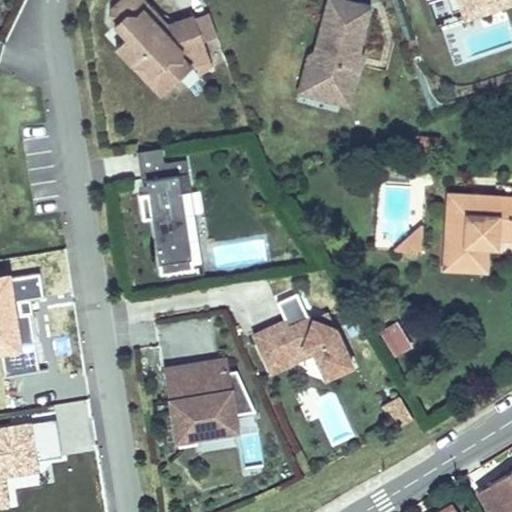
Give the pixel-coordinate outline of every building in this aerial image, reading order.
[(148,10),(151,7),(144,0),(119,0),(112,7),(112,21),(127,36),(116,47),(131,64),(144,64),(154,74),(170,59),(188,60),(192,62),(206,49),(203,41),(194,18),(193,15),(166,25),(162,29),(148,13),(148,10)] [(371,6),(345,0),(327,0),(313,56),(309,55),(303,77),(321,81),(317,97),(350,106),(360,67),(352,65),(355,52),(359,53),(371,6)] [(500,3),(507,0),(449,0),(454,15),(479,6),(483,15),(502,9),(500,3)] [(511,5),(511,0),(507,0),(500,3),(502,9),(511,5)] [(166,25),(151,7),(148,10),(148,13),(162,29),(166,25)] [(208,12),(194,18),(203,41),(216,36),(208,12)] [(192,62),(194,63),(209,58),(206,49),(192,62)] [(360,67),(363,54),(359,53),(355,52),(352,65),(360,67)] [(194,63),(192,62),(188,60),(170,59),(154,74),(144,64),(131,64),(160,95),(194,63)] [(303,77),(299,93),(317,97),(321,81),(303,77)] [(423,150),(438,151),(439,138),(424,137),(423,150)] [(186,159),(164,162),(162,148),(137,151),(142,181),(146,180),(148,193),(140,194),(144,218),(152,217),(160,274),(193,269),(182,191),(191,190),(186,159)] [(449,194),(449,201),(468,202),(469,195),(449,194)] [(468,202),(449,201),(445,268),(485,270),(487,246),(487,236),(497,237),(511,237),(511,197),(495,196),(469,195),(468,202)] [(392,250),(394,251),(421,252),(422,226),(421,224),(392,250)] [(496,247),(497,237),(487,236),(487,246),(496,247)] [(283,319),(286,325),(307,316),(296,293),(275,302),(283,319)] [(327,311),(313,318),(320,320),(329,316),(327,311)] [(310,354),(311,355),(323,381),(353,367),(329,316),(320,320),(313,318),(308,315),(307,316),(286,325),(283,319),(250,334),(269,375),(285,368),(281,359),(300,350),(310,354)] [(376,332),(392,359),(412,347),(396,321),(376,332)] [(285,368),(311,355),(310,354),(300,350),(281,359),(285,368)] [(184,395),(167,397),(165,397),(172,444),(177,443),(177,447),(196,444),(195,440),(217,436),(216,428),(237,425),(235,415),(255,412),(236,370),(228,372),(226,357),(179,364),(184,395)] [(162,366),(167,397),(184,395),(179,364),(162,366)] [(394,429),(412,419),(398,395),(381,405),(394,429)] [(238,433),(237,425),(216,428),(217,436),(238,433)] [(511,511),(511,468),(477,490),(490,511),(511,511)]
